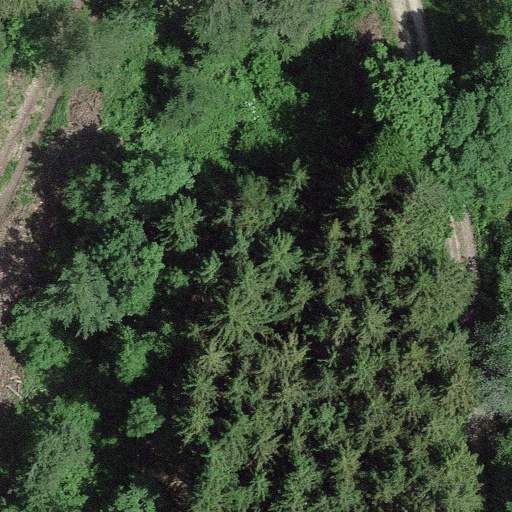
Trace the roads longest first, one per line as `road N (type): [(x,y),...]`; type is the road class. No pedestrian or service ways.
road 1 (track): [(408,0),(466,260),(501,511)]
road 2 (track): [(0,207),(88,0)]
